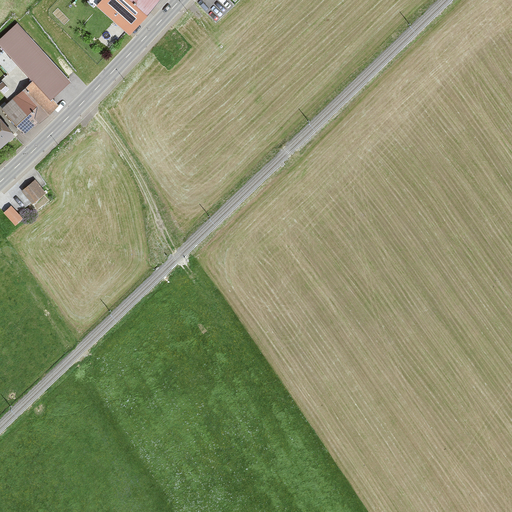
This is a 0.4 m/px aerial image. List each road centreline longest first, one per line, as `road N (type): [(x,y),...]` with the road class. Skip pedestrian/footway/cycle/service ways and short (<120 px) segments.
road 1 (tertiary): [(0,182),(180,0)]
road 2 (track): [(84,101),(132,165),(193,279)]
